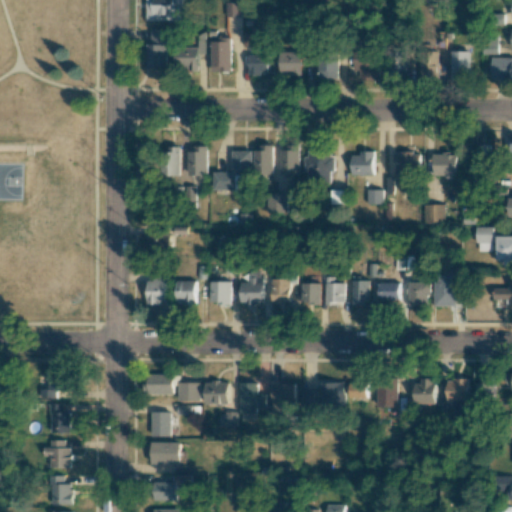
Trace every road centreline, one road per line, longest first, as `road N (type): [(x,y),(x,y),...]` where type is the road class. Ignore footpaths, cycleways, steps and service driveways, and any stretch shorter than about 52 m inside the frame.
road 1 (residential): [(115,0),(117,511)]
road 2 (residential): [(511,343),(0,344)]
road 3 (residential): [(511,108),(115,107)]
